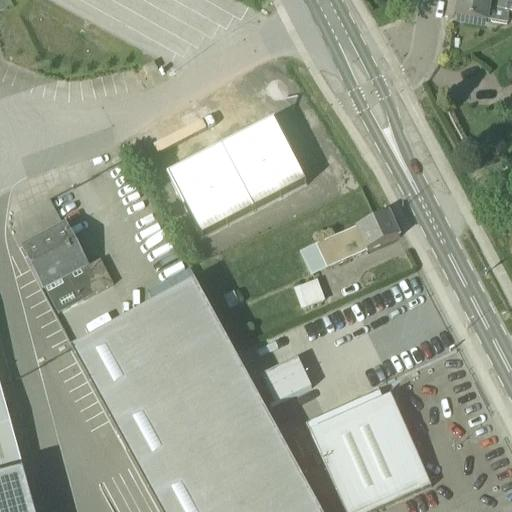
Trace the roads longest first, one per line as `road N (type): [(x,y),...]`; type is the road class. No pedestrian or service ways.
road 1 (primary): [(511,376),(326,9)]
road 2 (unclassified): [(84,136),(326,9)]
